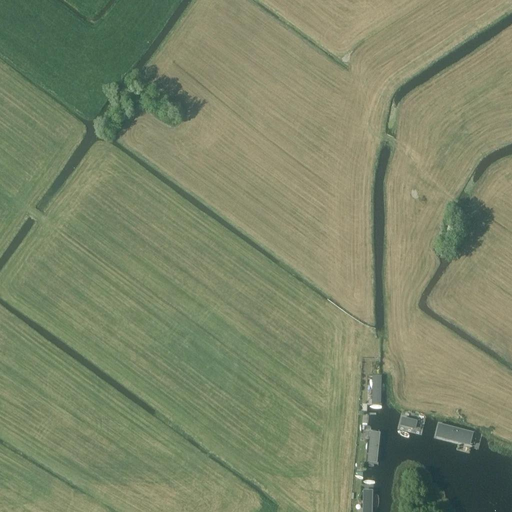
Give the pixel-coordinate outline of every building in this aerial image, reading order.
[(374,407),(382,407),(382,376),(374,376),(374,407)] [(400,421),(420,426),(421,420),(402,414),(400,421)] [(436,434),(471,442),(474,430),(439,421),(436,434)] [(368,463),(378,464),(381,431),(371,430),(368,463)] [(362,496),(362,511),(370,511),(369,496),(362,496)]
